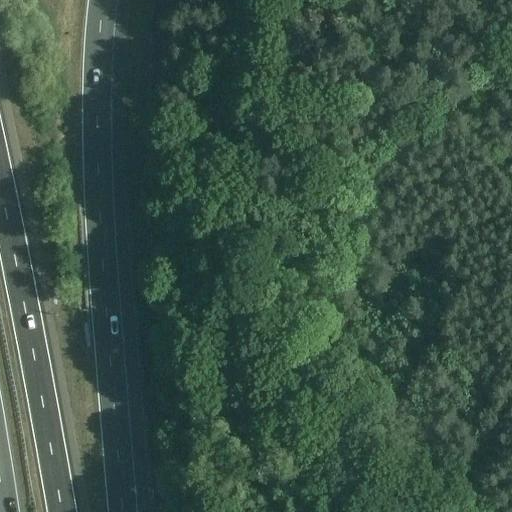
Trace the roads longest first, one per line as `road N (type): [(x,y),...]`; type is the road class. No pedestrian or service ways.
road 1 (motorway): [(122,511),(97,173),(103,0)]
road 2 (motorway): [(61,511),(0,181)]
